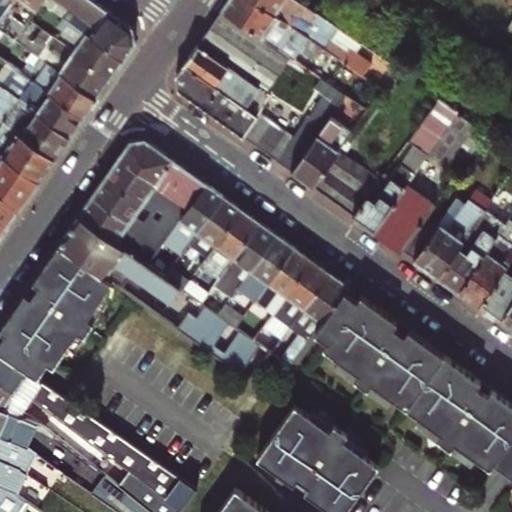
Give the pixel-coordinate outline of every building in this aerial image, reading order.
[(9,0),(2,0),(0,4),(0,18),(12,2),(9,0)] [(41,0),(12,0),(12,2),(0,18),(0,28),(9,35),(14,38),(41,0)] [(41,0),(64,16),(124,58),(135,42),(133,28),(93,0),(41,0)] [(226,0),(221,9),(289,56),(293,59),(295,60),(301,51),(316,62),(318,59),(325,50),(252,0),(226,0)] [(296,0),(252,0),(325,50),(333,56),(360,75),(369,63),(352,52),(359,43),(296,0)] [(221,9),(196,44),(261,89),(263,91),(289,56),(221,9)] [(124,58),(64,16),(58,24),(64,28),(61,32),(77,44),(73,50),(110,77),(124,58)] [(0,47),(9,35),(0,28),(0,47)] [(41,58),(96,96),(110,77),(73,50),(41,28),(27,48),(41,58)] [(261,89),(196,44),(183,63),(257,115),(259,113),(260,111),(251,104),(261,89)] [(325,50),(318,59),(327,64),(333,56),(325,50)] [(84,115),(96,96),(41,58),(36,65),(42,70),(35,80),(71,106),(84,115)] [(9,62),(0,74),(0,84),(70,134),(84,115),(71,106),(35,80),(9,62)] [(257,115),(183,63),(175,75),(179,91),(242,136),(257,115)] [(70,134),(0,84),(0,119),(54,157),(70,134)] [(429,155),(460,114),(440,100),(409,141),(429,155)] [(257,115),(242,136),(279,162),(296,139),(259,113),(257,115)] [(487,132),(460,114),(429,155),(456,174),(487,132)] [(290,171),(312,186),(338,152),(353,132),(330,116),(307,147),(290,171)] [(0,119),(0,151),(39,178),(54,157),(0,119)] [(130,141),(119,156),(190,205),(205,183),(144,138),(130,141)] [(279,162),(290,171),(307,147),(296,139),(279,162)] [(373,229),(407,184),(413,176),(405,171),(408,167),(417,155),(405,146),(378,181),(352,215),(373,229)] [(0,151),(0,192),(17,208),(39,178),(0,151)] [(378,181),(338,152),(312,186),(352,215),(378,181)] [(119,156),(105,176),(175,225),(190,205),(119,156)] [(416,172),(408,167),(405,171),(413,176),(416,172)] [(491,190),(497,194),(511,176),(504,172),(491,190)] [(79,215),(148,264),(166,238),(175,225),(105,176),(79,215)] [(166,238),(183,250),(223,196),(205,183),(190,205),(175,225),(166,238)] [(435,203),(407,184),(373,229),(401,250),(417,228),(435,203)] [(0,232),(17,208),(0,192),(0,232)] [(477,192),(470,201),(484,212),(491,203),(477,192)] [(223,196),(183,250),(181,254),(199,267),(241,208),(223,196)] [(437,276),(474,226),(484,212),(470,201),(448,231),(439,224),(430,237),(417,228),(401,250),(437,276)] [(511,212),(504,207),(495,219),(504,227),(508,221),(511,216),(511,212)] [(241,208),(199,267),(208,274),(211,270),(219,276),(259,221),(241,208)] [(492,218),(484,212),(474,226),(482,232),(492,218)] [(165,276),(148,264),(79,215),(59,243),(115,283),(250,379),(269,351),(253,340),(237,328),(218,315),(201,302),(183,290),(165,276)] [(437,276),(458,291),(504,227),(495,219),(492,218),(482,232),(474,226),(437,276)] [(231,298),(237,289),(277,234),(259,221),(219,276),(213,285),(231,298)] [(458,291),(478,306),(511,259),(511,223),(508,221),(504,227),(458,291)] [(277,234),(237,289),(255,302),(295,246),(277,234)] [(84,336),(93,323),(88,320),(104,298),(115,283),(59,243),(34,281),(37,283),(36,283),(41,287),(33,298),(25,293),(0,329),(0,331),(6,335),(46,364),(52,369),(66,351),(79,332),(84,336)] [(295,246),(255,302),(272,315),(312,259),(295,246)] [(281,339),(289,327),(331,272),(312,259),(272,315),(263,326),(281,339)] [(511,259),(478,306),(499,321),(511,303),(511,259)] [(331,272),(289,327),(301,336),(293,348),(281,339),(271,353),(290,366),(316,330),(344,290),(348,284),(331,272)] [(34,281),(25,293),(33,298),(41,287),(36,283),(37,283),(34,281)] [(207,294),(189,281),(183,290),(201,302),(207,294)] [(494,459),(511,433),(511,401),(360,293),(356,299),(344,290),(316,330),(327,339),(322,345),(338,356),(357,369),(352,376),(367,386),(371,380),(390,394),(422,417),(441,430),(436,437),(451,447),(455,441),(475,455),(489,465),(494,459)] [(88,320),(93,323),(109,302),(104,298),(88,320)] [(511,303),(499,321),(511,329),(511,303)] [(244,318),(226,305),(218,315),(237,328),(244,318)] [(71,355),(84,336),(79,332),(66,351),(71,355)] [(46,364),(6,335),(1,342),(0,343),(0,352),(37,377),(41,370),(46,364)] [(122,460),(183,503),(196,485),(37,377),(0,352),(0,379),(53,412),(74,427),(122,460)] [(333,362),(352,376),(357,369),(338,356),(333,362)] [(0,379),(0,408),(41,428),(46,430),(63,443),(74,427),(53,412),(0,379)] [(371,380),(367,386),(386,400),(390,394),(371,380)] [(328,427),(309,413),(294,402),(255,455),(291,481),(295,474),(307,482),(305,486),(311,491),(309,494),(334,511),(340,511),(377,462),(361,451),(343,437),(346,432),(332,421),(328,427)] [(313,407),(309,413),(328,427),(332,421),(313,407)] [(0,434),(12,440),(16,432),(34,441),(41,428),(0,408),(0,434)] [(418,423),(436,437),(441,430),(422,417),(418,423)] [(16,432),(12,440),(30,449),(34,441),(16,432)] [(365,445),(346,432),(343,437),(361,451),(365,445)] [(511,472),(511,433),(494,459),(507,469),(511,472)] [(0,461),(20,471),(27,474),(36,453),(30,449),(12,440),(0,434),(0,461)] [(455,441),(451,447),(471,461),(475,455),(455,441)] [(175,511),(183,503),(122,460),(111,476),(163,511),(175,511)] [(0,486),(17,495),(27,474),(20,471),(0,461),(0,486)] [(291,481),(309,494),(311,491),(305,486),(307,482),(295,474),(291,481)] [(163,511),(111,476),(99,493),(127,511),(163,511)] [(268,511),(269,511),(234,485),(214,511),(268,511)] [(44,511),(17,495),(0,486),(0,511),(1,511),(44,511)]
